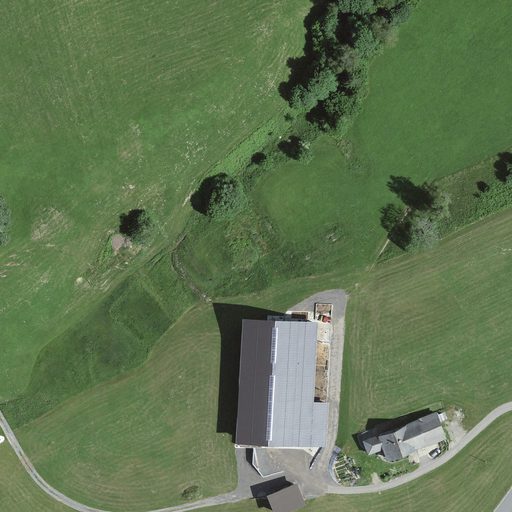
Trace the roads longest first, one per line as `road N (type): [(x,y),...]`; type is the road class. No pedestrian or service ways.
road 1 (unclassified): [(511,405),(429,469),(364,490),(325,489),(300,474),(293,425)]
road 2 (track): [(300,474),(265,491),(165,511)]
road 3 (track): [(90,511),(36,480),(0,420)]
